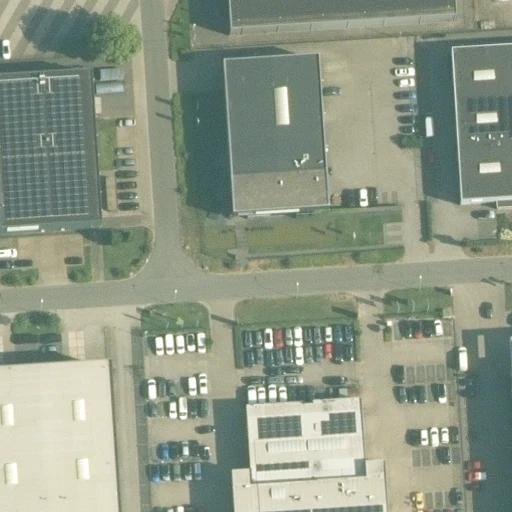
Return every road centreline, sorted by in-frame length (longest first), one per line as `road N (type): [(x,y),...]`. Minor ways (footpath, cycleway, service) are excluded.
road 1 (unclassified): [(511,267),(178,286)]
road 2 (unclassified): [(155,0),(178,286)]
road 3 (unknown): [(480,269),(500,511)]
road 4 (unclassified): [(178,286),(0,298)]
